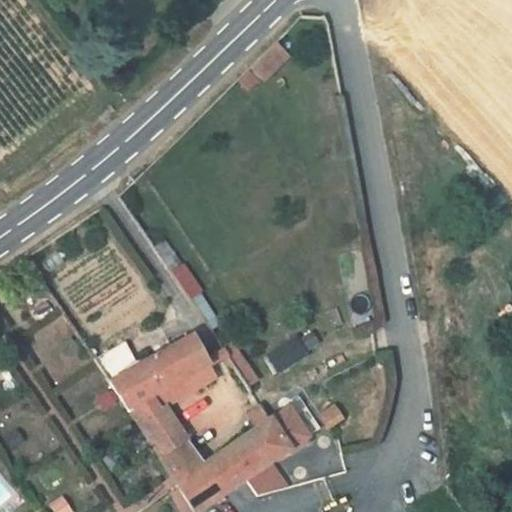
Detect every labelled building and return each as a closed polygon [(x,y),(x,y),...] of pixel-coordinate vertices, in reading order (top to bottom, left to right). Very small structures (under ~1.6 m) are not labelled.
[(250,66),(264,80),(290,55),(275,41),(250,66)] [(353,325),(370,322),(358,255),(341,259),(353,325)] [(184,267),(171,276),(188,302),(202,294),(184,267)] [(194,337),(108,384),(159,459),(187,440),(164,407),(157,412),(148,399),(209,366),(194,337)] [(267,357),(277,372),(303,357),(294,341),(267,357)] [(220,349),(247,388),(255,383),(228,344),(220,349)] [(215,378),(209,366),(148,399),(157,412),(164,407),(215,378)] [(204,467),(187,440),(159,459),(194,511),(199,511),(246,480),(258,497),(287,488),(270,464),(309,438),(321,430),(299,395),(287,403),(290,408),(272,421),(263,406),(250,415),(259,429),(204,467)] [(329,428),(342,419),(334,408),(321,417),(329,428)]
